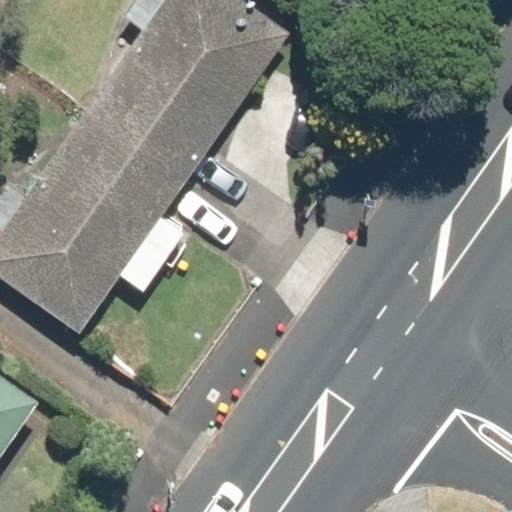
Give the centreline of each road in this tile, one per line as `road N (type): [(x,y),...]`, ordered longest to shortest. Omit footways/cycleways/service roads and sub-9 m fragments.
road 1 (secondary): [(385,333),(511,155)]
road 2 (residential): [(511,492),(341,394)]
road 3 (residential): [(385,333),(511,413)]
road 4 (secondary): [(258,511),(341,394)]
